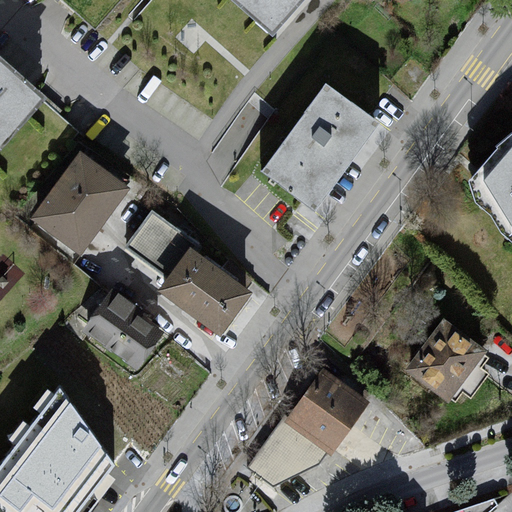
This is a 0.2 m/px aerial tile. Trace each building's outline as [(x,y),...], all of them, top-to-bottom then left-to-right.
[(236,0),(276,36),(306,0),(236,0)] [(0,73),(0,152),(40,108),(0,73)] [(323,88),(255,178),(310,221),(378,127),(323,88)] [(511,136),(466,187),(472,208),(488,221),(496,238),(511,250),(511,136)] [(77,156),(27,221),(78,261),(125,196),(77,156)] [(246,299),(187,247),(190,241),(152,212),(124,244),(165,279),(153,297),(216,342),(246,299)] [(107,292),(78,331),(132,377),(160,336),(107,292)] [(440,324),(401,374),(445,407),(486,352),(440,324)] [(318,373),(244,471),(268,489),(313,468),(326,454),(365,401),(318,373)] [(61,390),(0,459),(0,511),(102,511),(129,483),(61,390)] [(489,511),(498,505),(494,498),(454,511),(489,511)]
